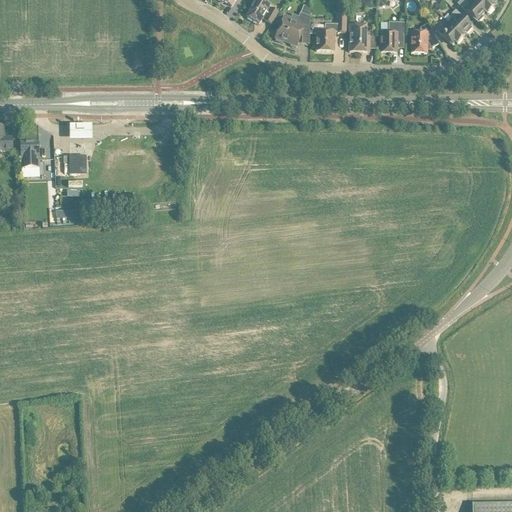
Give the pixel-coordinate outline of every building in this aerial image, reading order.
[(260,0),(256,0),(251,9),(246,17),(259,25),(262,19),(265,20),(264,22),(271,26),(278,13),(269,8),(270,6),(260,0)] [(376,9),(375,0),(366,0),(366,9),(376,9)] [(469,6),(463,0),(462,0),(458,5),(478,24),(484,18),(482,16),(485,13),(474,1),(469,6)] [(472,0),(474,1),(485,13),(487,15),(494,9),(491,6),(495,3),(491,0),(472,0)] [(473,29),(455,12),(451,16),(455,20),(450,26),(461,37),(461,36),(464,34),(466,36),(473,29)] [(279,31),(275,40),(284,43),(284,42),(290,44),(289,45),(296,48),(302,35),(309,35),(309,24),(309,18),(309,16),(301,13),(299,17),(293,15),(292,18),(291,21),(283,18),(279,31)] [(314,43),(314,48),(316,50),(316,53),(334,53),(334,33),(337,33),(337,34),(345,34),(346,24),(346,15),(337,15),(337,25),(325,25),(325,33),(316,32),(316,40),(314,43)] [(381,24),(380,34),(380,54),(396,54),(397,43),(403,43),(404,24),(381,24)] [(428,24),(420,29),(420,34),(411,34),(411,55),(426,55),(427,48),(431,48),(432,47),(432,49),(440,45),(428,24)] [(461,37),(450,26),(445,31),(441,27),(436,31),(444,39),(451,46),(455,43),(457,45),(464,39),(461,36),(461,37)] [(349,43),(349,53),(369,54),(369,44),(369,39),(366,39),(366,27),(350,27),(349,43)] [(0,127),(0,152),(4,152),(12,152),(12,138),(4,139),(3,127),(0,127)] [(91,127),(69,127),(69,141),(91,141),(91,127)] [(39,144),(20,144),(20,154),(20,161),(22,161),(22,169),(39,168),(39,160),(39,154),(39,144)] [(69,157),(64,157),(64,164),(69,164),(69,176),(86,176),(86,157),(69,157)] [(81,218),(81,211),(57,212),(57,219),(81,218)]
